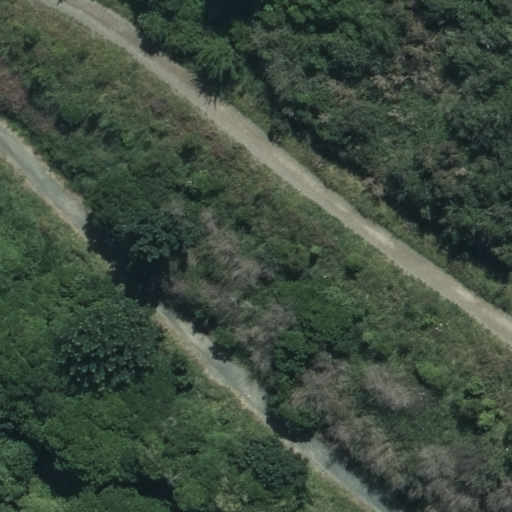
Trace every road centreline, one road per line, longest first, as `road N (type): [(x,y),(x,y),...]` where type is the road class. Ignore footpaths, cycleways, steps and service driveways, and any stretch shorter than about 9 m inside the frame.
road 1 (track): [(64,0),(171,70),(511,332)]
road 2 (track): [(0,135),(189,336),(308,447),(397,511)]
